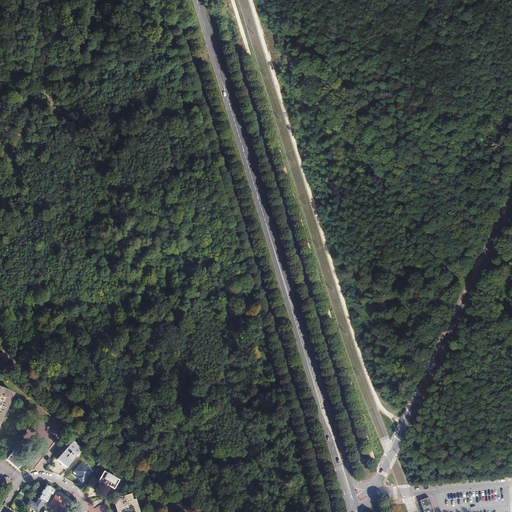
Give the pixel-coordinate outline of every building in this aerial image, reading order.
[(0,420),(13,393),(0,386),(0,420)] [(81,449),(73,442),(58,459),(67,468),(77,455),(81,449)] [(23,461),(13,452),(6,459),(17,468),(23,461)] [(79,462),(72,471),(78,476),(77,478),(81,481),(89,470),(79,462)] [(96,479),(97,479),(95,482),(101,486),(103,483),(104,483),(106,480),(113,484),(116,479),(101,469),(96,479)] [(54,489),(46,485),(38,498),(43,502),(44,502),(48,496),(50,497),(54,489)] [(117,497),(113,499),(115,506),(119,504),(120,508),(116,509),(117,511),(130,511),(136,510),(134,504),(135,503),(134,498),(129,499),(127,493),(119,496),(119,497),(117,498),(117,497)] [(55,495),(51,503),(55,506),(53,510),(57,511),(60,508),(61,508),(62,505),(62,504),(64,500),(55,495)] [(429,497),(419,500),(423,511),(437,511),(435,506),(432,507),(429,497)] [(28,500),(25,506),(36,511),(37,511),(43,502),(38,498),(35,503),(28,500)]
